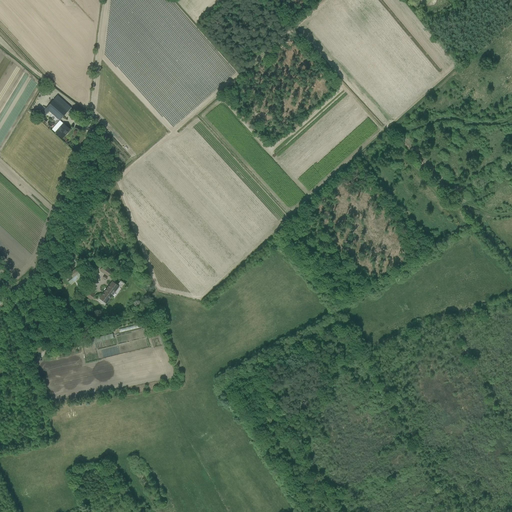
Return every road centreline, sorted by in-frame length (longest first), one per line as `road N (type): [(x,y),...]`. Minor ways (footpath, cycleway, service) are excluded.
road 1 (unclassified): [(1,301),(46,257),(91,120)]
road 2 (unclassified): [(0,451),(53,437),(1,301)]
road 3 (track): [(91,120),(105,0)]
